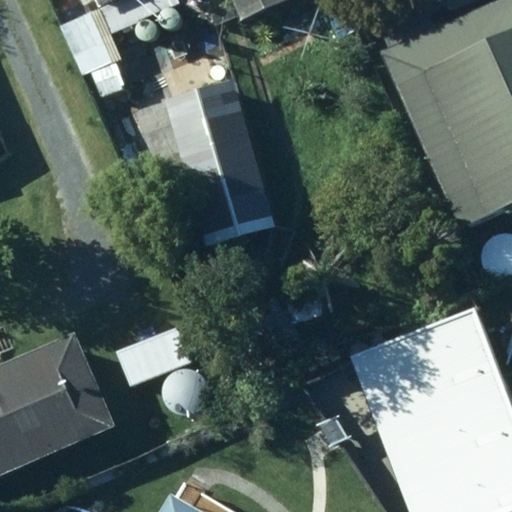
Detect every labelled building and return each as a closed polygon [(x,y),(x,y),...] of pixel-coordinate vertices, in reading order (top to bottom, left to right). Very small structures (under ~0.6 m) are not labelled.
[(115,0),(91,0),(96,9),(115,0)] [(167,0),(198,68),(295,24),(284,0),(167,0)] [(511,0),(509,0),(375,58),(450,233),(511,205),(511,0)] [(464,316),(436,328),(445,350),(473,339),(464,316)] [(201,511),(181,500),(174,511),(201,511)]
